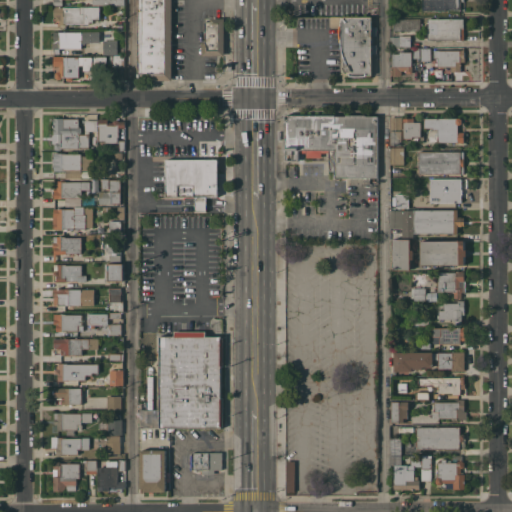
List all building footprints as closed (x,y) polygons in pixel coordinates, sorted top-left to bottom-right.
[(172,0),(172,79),(139,79),(139,0),(172,0)] [(423,10),(423,0),(464,0),(464,1),(461,1),(461,9),(446,9),(446,10),(423,10)] [(68,23),(68,25),(60,25),(60,20),(57,20),(57,15),(55,15),(55,14),(53,14),(53,9),(55,9),(55,6),(65,6),(81,7),(81,6),(100,6),(100,18),(94,18),(94,20),(93,20),(93,21),(89,21),(89,23),(68,23)] [(372,27),(377,27),(377,36),(374,36),(374,43),(372,43),(372,44),(377,44),(377,53),(372,53),(372,75),(367,75),(367,76),(358,77),(350,76),(350,75),(345,75),(345,72),(344,71),(342,71),(342,48),(341,43),(341,32),(341,27),(341,21),(342,17),(372,17),(372,27)] [(224,55),(202,55),(202,41),(205,41),(205,21),(211,21),(211,18),(225,18),(224,55)] [(464,18),(464,40),(428,40),(428,28),(426,28),(426,23),(428,23),(428,18),(464,18)] [(421,19),(421,30),(394,30),(393,19),(421,19)] [(60,48),(60,54),(55,54),(55,48),(53,48),(53,42),(54,42),(54,31),(60,31),(60,32),(82,32),(82,31),(100,31),(100,42),(82,42),(82,48),(60,48)] [(393,47),(391,47),(391,37),(400,37),(400,36),(411,36),(411,46),(393,47)] [(118,54),(104,54),(104,40),(118,40),(118,54)] [(429,59),(429,47),(411,48),(411,59),(429,59)] [(461,50),(461,49),(464,49),(465,49),(465,51),(466,51),(466,62),(461,62),(461,67),(462,67),(462,70),(461,70),(461,71),(452,71),(452,66),(447,66),(447,68),(440,68),(440,67),(438,67),(438,65),(436,65),(436,62),(438,62),(438,61),(437,61),(436,61),(436,58),(434,58),(431,58),(431,61),(422,61),(422,48),(434,48),(434,50),(461,50)] [(412,66),(413,66),(413,72),(412,73),(408,73),(406,72),(406,70),(402,70),(402,75),(401,75),(391,75),(391,67),(392,67),(392,53),(399,53),(399,52),(412,52),(412,66)] [(59,67),(58,67),(57,67),(56,66),(54,66),(54,63),(52,63),(52,58),(54,58),(54,55),(64,55),(64,56),(93,56),(93,66),(95,66),(95,70),(93,70),(93,71),(79,71),(79,77),(73,77),(73,80),(66,80),(67,77),(63,77),(61,79),(58,79),(56,77),(56,73),(58,71),(60,71),(60,66),(59,67)] [(125,55),(125,66),(96,66),(94,65),(94,56),(106,56),(106,55),(125,55)] [(378,177),(371,177),(371,179),(365,179),(365,177),(363,177),(363,178),(351,178),(335,178),(335,171),(329,171),(329,152),(322,152),(322,157),(307,157),(307,152),(300,152),(300,160),(287,160),(287,116),(379,116),(378,177)] [(62,148),(60,149),(56,149),(55,148),(55,147),(54,147),(54,144),(53,142),(53,135),(54,134),(54,132),(53,132),(53,129),(54,129),(54,128),(53,128),(53,124),(54,124),(54,123),(53,123),(53,120),(54,120),(54,118),(57,118),(57,117),(61,117),(61,118),(64,118),(79,118),(79,127),(81,127),(82,128),(82,133),(80,134),(85,134),(85,120),(97,120),(98,131),(89,131),(90,148),(62,148)] [(100,127),(99,127),(99,119),(107,119),(107,117),(115,117),(115,120),(115,119),(119,119),(120,121),(125,121),(125,127),(119,127),(119,137),(118,137),(118,143),(105,143),(105,141),(99,140),(100,127)] [(402,129),(391,129),(391,117),(402,117),(402,129)] [(458,118),(458,117),(460,117),(462,119),(462,123),(460,124),(458,124),(458,132),(464,132),(464,142),(458,142),(438,142),(438,129),(433,129),(433,128),(425,128),(425,118),(458,118)] [(421,137),(413,137),(413,138),(404,138),(404,118),(414,118),(414,122),(421,122),(421,137)] [(402,145),(391,145),(391,131),(402,131),(402,145)] [(405,164),(391,164),(391,147),(404,147),(405,164)] [(111,159),(112,151),(116,151),(116,152),(123,152),(123,159),(111,159)] [(464,151),(464,174),(419,174),(419,151),(464,151)] [(82,153),(82,156),(93,156),(94,170),(82,170),(82,178),(66,178),(66,171),(55,171),(55,164),(54,164),(54,159),(54,153),(65,152),(65,153),(82,153)] [(218,188),(221,188),(221,192),(218,192),(218,196),(207,196),(207,205),(207,211),(196,211),(196,205),(196,196),(166,196),(166,159),(218,159),(218,188)] [(462,178),(462,186),(465,186),(465,194),(462,194),(462,202),(431,202),(431,178),(462,178)] [(121,203),(115,203),(99,203),(99,191),(110,191),(110,189),(102,189),(102,179),(110,179),(121,179),(121,203)] [(66,198),(54,198),(54,187),(58,187),(58,181),(66,181),(91,181),(91,189),(82,189),(82,198),(66,198)] [(409,207),(398,208),(397,196),(409,196),(409,207)] [(68,229),(68,230),(64,230),(64,229),(55,229),(54,224),(53,224),(53,216),(54,216),(54,208),(59,208),(59,207),(61,207),(61,208),(74,208),(74,207),(85,207),(85,214),(86,214),(86,229),(68,229)] [(458,209),(458,216),(462,216),(462,217),(464,217),(464,225),(462,225),(462,226),(458,226),(458,233),(448,233),(448,234),(440,234),(440,233),(415,233),(414,209),(458,209)] [(121,221),(121,233),(110,233),(110,221),(121,221)] [(393,239),(391,239),(391,223),(402,223),(402,239),(393,239)] [(82,253),(66,253),(66,254),(56,254),(56,261),(54,261),(54,254),(54,247),(53,236),(61,236),(61,235),(63,235),(63,236),(66,236),(66,237),(82,237),(82,253)] [(402,239),(411,239),(411,250),(414,250),(413,259),(411,259),(411,270),(393,270),(393,239),(402,239)] [(421,265),(421,240),(459,241),(459,240),(465,240),(465,241),(466,241),(466,249),(467,249),(467,256),(466,256),(466,264),(465,264),(465,265),(421,265)] [(118,253),(118,254),(116,254),(116,253),(109,253),(109,241),(122,241),(122,253),(118,253)] [(124,263),(124,281),(106,281),(106,263),(124,263)] [(82,264),(82,275),(87,275),(87,281),(78,281),(67,281),(67,282),(57,282),(57,280),(56,280),(56,275),(57,275),(55,275),(54,264),(67,264),(67,265),(82,264)] [(438,272),(457,272),(457,270),(459,270),(459,271),(464,271),(464,274),(467,274),(467,278),(465,278),(465,280),(466,280),(466,292),(462,292),(462,298),(455,298),(455,291),(438,291),(438,272)] [(72,305),(72,307),(70,307),(70,305),(54,305),(54,295),(53,295),(53,291),(55,291),(55,289),(58,289),(58,287),(60,287),(60,289),(82,289),(82,299),(84,299),(84,304),(82,304),(82,305),(72,305)] [(119,302),(120,288),(109,288),(109,302),(119,302)] [(426,288),(426,300),(415,300),(415,288),(426,288)] [(427,301),(427,292),(437,292),(437,301),(427,301)] [(458,303),(458,301),(465,301),(465,314),(462,314),(462,325),(455,325),(455,320),(453,320),(453,319),(439,319),(439,318),(438,318),(438,315),(439,315),(439,310),(444,310),(444,303),(458,303)] [(82,314),(82,325),(84,325),(84,330),(66,330),(66,331),(57,331),(57,324),(54,324),(54,313),(61,313),(63,313),(66,313),(67,314),(82,314)] [(108,313),(108,324),(95,324),(95,327),(91,327),(91,325),(90,325),(90,313),(108,313)] [(122,334),(110,334),(110,323),(122,323),(122,334)] [(440,344),(440,341),(437,341),(436,336),(434,336),(433,328),(457,327),(457,326),(464,326),(465,334),(466,334),(466,340),(461,340),(461,344),(440,344)] [(140,427),(140,409),(160,409),(160,336),(175,336),(175,331),(206,331),(206,336),(223,336),(223,366),(222,366),(222,397),(223,397),(223,426),(222,426),(222,427),(140,427)] [(99,338),(99,348),(82,348),(82,355),(73,355),(73,356),(70,356),(70,355),(61,355),(61,354),(60,354),(60,351),(61,351),(61,349),(56,349),(56,347),(54,347),(54,345),(52,345),(52,341),(55,341),(55,338),(99,338)] [(413,348),(413,339),(429,339),(429,348),(413,348)] [(465,370),(452,370),(452,368),(438,368),(438,352),(452,352),(452,351),(465,351),(465,370)] [(433,352),(433,366),(423,366),(423,369),(413,369),(413,371),(395,371),(395,352),(433,352)] [(83,364),(83,375),(85,375),(85,380),(68,380),(68,381),(58,381),(58,379),(57,379),(57,374),(58,374),(58,373),(56,374),(56,369),(54,369),(54,363),(68,363),(68,364),(83,364)] [(124,385),(110,385),(110,369),(124,369),(124,385)] [(433,386),(433,385),(419,385),(419,378),(428,378),(428,377),(461,377),(461,376),(465,376),(465,383),(466,383),(466,388),(461,388),(461,394),(453,394),(453,393),(438,393),(438,386),(433,386)] [(398,392),(398,382),(408,382),(408,392),(398,392)] [(82,404),(72,404),(72,406),(70,406),(70,404),(61,404),(61,403),(60,403),(60,400),(61,400),(61,399),(65,399),(65,397),(62,397),(62,399),(57,399),(57,398),(56,398),(56,397),(54,397),(54,394),(53,394),(53,390),(55,390),(55,387),(82,387),(82,404)] [(429,391),(429,399),(416,399),(416,391),(429,391)] [(122,409),(108,409),(108,396),(122,395),(122,409)] [(458,401),(458,400),(465,400),(465,411),(467,411),(467,419),(453,419),(453,418),(433,418),(432,411),(434,411),(434,401),(458,401)] [(392,401),(409,401),(409,409),(408,409),(408,418),(404,418),(404,422),(392,422),(392,401)] [(58,424),(54,424),(54,418),(58,418),(58,412),(67,412),(67,413),(93,412),(93,422),(82,422),(82,424),(83,424),(83,429),(67,429),(67,430),(58,430),(58,424)] [(123,434),(108,434),(108,419),(122,419),(123,434)] [(461,449),(439,449),(439,450),(437,450),(437,449),(417,449),(417,427),(460,426),(460,433),(465,433),(465,438),(466,438),(466,441),(465,441),(465,447),(461,447),(461,449)] [(121,442),(121,453),(109,453),(109,435),(121,435),(121,442)] [(66,454),(66,455),(57,455),(57,453),(55,453),(55,449),(57,449),(57,447),(52,447),(52,436),(58,436),(58,437),(67,437),(67,438),(90,438),(90,449),(79,449),(79,454),(66,454)] [(401,454),(391,454),(391,438),(402,438),(401,454)] [(167,491),(144,491),(144,488),(141,488),(141,450),(166,449),(167,491)] [(223,452),(223,469),(215,469),(215,473),(203,473),(203,470),(192,470),(192,469),(190,469),(190,453),(192,453),(192,452),(223,452)] [(422,457),(422,455),(432,455),(432,480),(422,480),(422,466),(422,457)] [(394,489),(394,484),(395,484),(395,465),(391,465),(391,456),(402,456),(402,465),(415,465),(415,479),(420,479),(420,489),(394,489)] [(416,466),(416,464),(411,464),(411,457),(422,457),(422,466),(416,466)] [(441,462),(441,459),(447,459),(447,462),(448,462),(448,460),(451,460),(451,462),(457,462),(459,461),(463,461),(465,462),(465,466),(463,468),(461,468),(461,472),(464,472),(464,474),(465,474),(465,481),(466,481),(466,483),(465,483),(465,489),(455,489),(454,489),(454,482),(444,483),(445,483),(443,485),(442,485),(438,485),(436,482),(436,478),(439,476),(438,462),(441,462)] [(97,474),(87,474),(87,463),(81,463),(81,460),(97,460),(97,474)] [(104,467),(104,460),(112,460),(112,465),(113,465),(113,466),(117,466),(117,467),(119,467),(119,482),(126,482),(126,489),(119,489),(118,490),(114,490),(113,488),(113,487),(109,487),(109,491),(99,491),(99,467),(104,467)] [(295,491),(287,491),(287,460),(295,460),(295,491)] [(80,478),(77,478),(77,485),(77,490),(66,490),(66,491),(54,491),(54,476),(54,469),(55,469),(54,467),(54,463),(56,461),(61,461),(62,463),(80,463),(80,478)]
